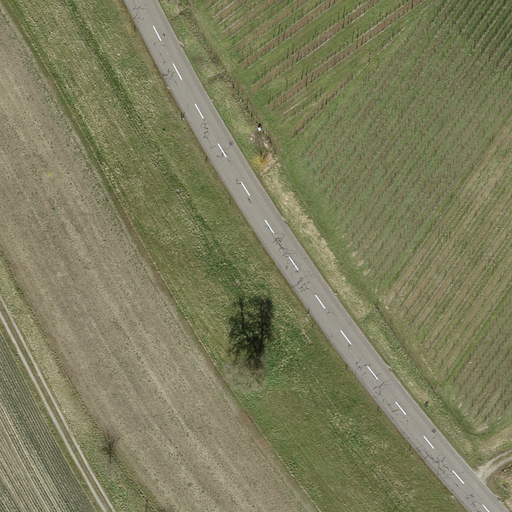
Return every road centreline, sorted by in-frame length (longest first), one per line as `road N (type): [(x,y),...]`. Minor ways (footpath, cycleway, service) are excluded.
road 1 (secondary): [(493,511),(351,342),(221,140),(152,0)]
road 2 (track): [(0,303),(109,511)]
